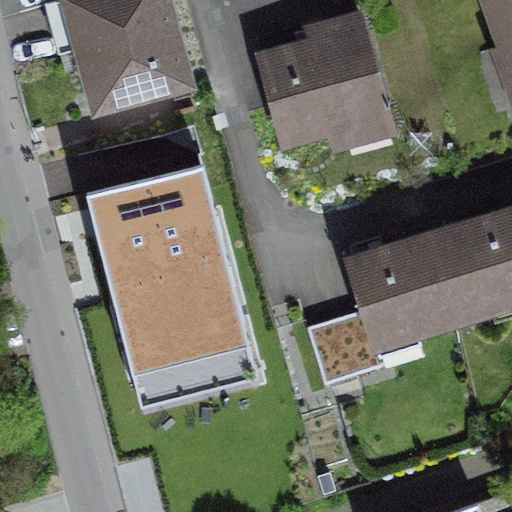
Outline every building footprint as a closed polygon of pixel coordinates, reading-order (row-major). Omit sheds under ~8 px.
[(159,0),(64,0),(51,4),(83,121),(185,93),(159,0)] [(511,0),(462,0),(468,13),(487,6),(511,75),(511,0)] [(315,52),(257,68),(284,161),(325,150),(331,172),(408,150),(370,17),(310,34),(315,52)] [(62,169),(80,227),(173,199),(180,223),(217,212),(191,129),(62,169)] [(206,306),(180,223),(173,199),(80,227),(66,231),(99,339),(206,306)] [(511,223),(463,239),(493,334),(511,327),(511,223)] [(463,239),(363,270),(392,365),(493,334),(463,239)] [(274,462),(223,473),(231,511),(233,511),(282,502),(274,462)]
